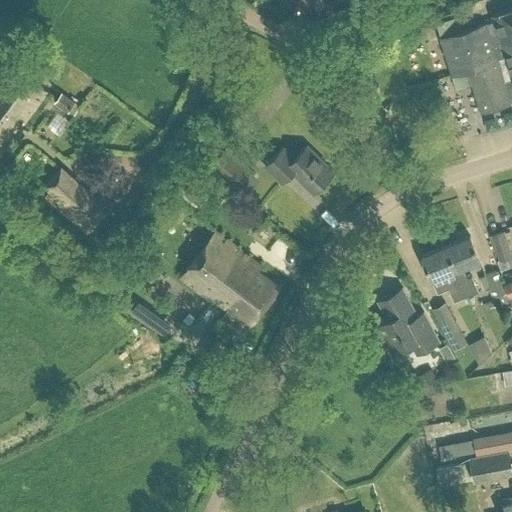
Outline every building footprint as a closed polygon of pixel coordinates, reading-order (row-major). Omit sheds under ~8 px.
[(511,8),(494,14),(496,19),(442,36),(453,74),(469,69),(482,111),(511,101),(511,8)] [(0,157),(15,137),(11,135),(18,126),(21,128),(37,106),(45,93),(41,90),(8,61),(0,72),(0,157)] [(68,110),(75,101),(62,91),(55,101),(68,110)] [(334,170),(307,144),(294,156),(283,145),(264,164),(281,181),(292,171),(313,191),(334,170)] [(210,165),(234,186),(250,168),(226,147),(210,165)] [(44,184),(91,226),(112,203),(101,193),(95,199),(60,167),(44,184)] [(199,172),(184,191),(199,203),(215,184),(199,172)] [(161,202),(175,213),(183,203),(169,192),(161,202)] [(491,233),(499,258),(506,256),(511,254),(504,229),(491,233)] [(273,230),(262,244),(278,257),(289,243),(273,230)] [(217,296),(228,305),(247,280),(230,268),(241,254),(213,231),(178,275),(213,302),(217,296)] [(471,234),(446,244),(468,294),(478,290),(473,276),(468,278),(463,266),(482,259),(471,234)] [(432,279),(443,275),(453,300),(468,294),(446,244),(422,254),(432,279)] [(247,280),(228,305),(251,323),(277,288),(280,285),(265,274),(260,268),(241,254),(230,268),(247,280)] [(509,266),(506,256),(499,258),(497,259),(500,269),(509,266)] [(493,295),(504,291),(497,270),(486,273),(493,295)] [(418,314),(403,286),(378,300),(388,317),(376,324),(392,353),(412,342),(418,352),(441,340),(424,310),(418,314)] [(507,291),(499,294),(502,303),(509,301),(508,296),(507,291)] [(138,299),(130,310),(163,334),(171,323),(138,299)] [(432,308),(455,347),(467,340),(444,301),(432,308)] [(447,362),(456,358),(447,342),(439,346),(447,362)] [(187,377),(193,370),(184,364),(179,371),(187,377)] [(422,387),(424,386),(437,378),(431,366),(415,375),(422,387)] [(504,382),(511,381),(511,368),(502,370),(504,382)] [(441,389),(439,381),(424,386),(427,393),(441,389)] [(475,450),(475,452),(511,445),(511,429),(473,436),(473,437),(475,450)] [(473,437),(450,441),(452,454),(475,450),(473,437)] [(439,443),(441,456),(452,454),(450,441),(439,443)] [(511,511),(511,465),(509,449),(469,456),(473,481),(511,474),(511,478),(511,494),(502,496),(504,511),(511,511)]
